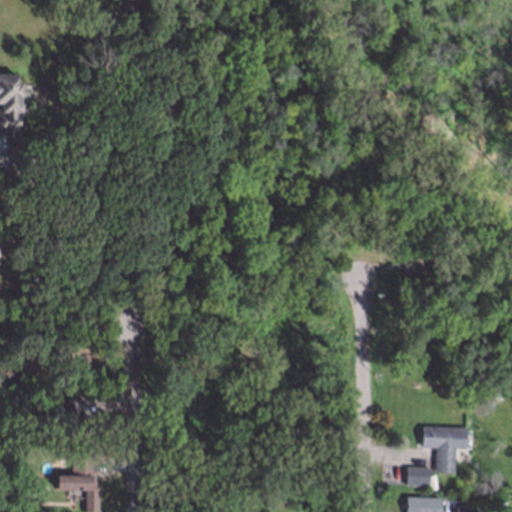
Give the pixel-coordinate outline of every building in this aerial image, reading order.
[(0,131),(0,68),(15,68),(15,76),(23,75),(23,103),(18,103),(19,131),(0,131)] [(39,412),(47,412),(47,402),(59,402),(59,412),(65,412),(65,396),(82,396),(81,433),(38,431),(39,412)] [(450,471),(431,470),(432,445),(417,445),(418,424),(463,426),(462,446),(451,446),(450,471)] [(81,510),(81,489),(55,489),(55,473),(69,473),(69,454),(92,453),(92,476),(90,476),(90,485),(95,485),(95,510),(81,510)] [(425,484),(403,482),(404,464),(427,465),(425,484)] [(21,510),(22,489),(33,489),(33,510),(21,510)] [(402,511),(402,495),(437,495),(437,511),(402,511)]
